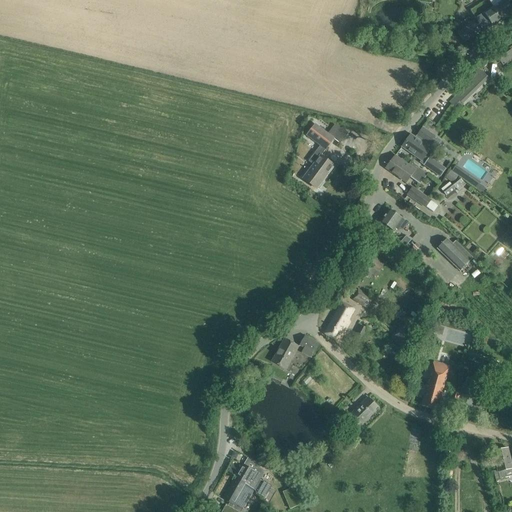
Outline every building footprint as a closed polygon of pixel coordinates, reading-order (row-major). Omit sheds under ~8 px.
[(474,9),(471,11),(476,19),(479,24),(484,32),(495,25),(511,14),(511,9),(508,4),(505,0),(489,0),(488,1),(493,8),(479,16),(474,9)] [(474,22),(457,33),(464,42),(480,31),(474,22)] [(454,97),(449,102),(455,108),(461,103),(462,104),(488,78),(479,68),(469,78),(471,80),(454,97)] [(314,164),(303,179),(315,188),(325,174),(327,176),(334,166),(321,156),(334,139),(339,142),(346,133),(335,125),(328,134),(314,124),(306,135),(321,146),(310,161),(314,164)] [(411,135),(402,147),(421,161),(420,163),(440,177),(446,169),(429,158),(434,152),(434,151),(428,147),(435,137),(427,131),(423,128),(417,136),(418,136),(416,139),(411,135)] [(418,167),(398,152),(386,168),(406,183),(412,175),(417,179),(422,171),(417,167),(418,167)] [(413,189),(408,195),(426,207),(433,212),(437,206),(413,189)] [(389,209),(380,222),(388,228),(391,230),(392,231),(394,229),(402,219),(397,215),(389,209)] [(406,236),(400,242),(405,246),(411,240),(406,236)] [(446,240),(437,250),(460,272),(469,263),(472,259),(455,242),(451,245),(446,240)] [(367,308),(373,298),(358,289),(352,299),(367,308)] [(339,301),(321,332),(338,343),(350,322),(349,321),(354,310),(339,301)] [(366,329),(361,326),(354,338),(359,341),(366,329)] [(394,341),(405,349),(414,337),(399,326),(395,331),(399,334),(394,341)] [(311,359),(319,344),(305,336),(300,346),(304,348),(302,353),(311,359)] [(285,340),(272,362),(285,369),(297,347),(285,340)] [(449,367),(433,363),(421,406),(437,410),(449,367)] [(467,386),(459,407),(460,407),(468,410),(469,410),(476,389),(467,386)] [(460,395),(452,392),(448,403),(456,406),(460,395)] [(368,398),(346,422),(356,432),(379,408),(368,398)] [(484,401),(477,399),(475,407),(482,408),(484,401)] [(511,466),(508,448),(493,452),(499,479),(511,475),(511,466)] [(236,476),(235,478),(249,487),(254,490),(263,500),(271,486),(260,480),(264,472),(254,466),(252,470),(243,465),(236,476)] [(230,488),(223,499),(230,503),(233,505),(235,506),(236,506),(237,503),(244,507),(249,499),(254,490),(249,487),(235,478),(230,488)] [(302,506),(294,489),(282,494),(290,511),(302,506)] [(226,506),(222,511),(236,511),(231,509),(233,505),(230,503),(228,507),(226,506)]
